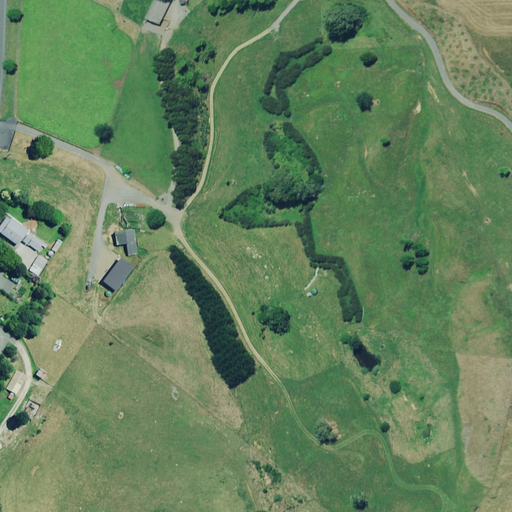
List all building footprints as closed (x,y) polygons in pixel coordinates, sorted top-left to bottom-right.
[(172,0),(171,0),(157,0),(149,19),(161,25),(172,0)] [(42,243),(6,215),(0,222),(0,234),(15,246),(20,240),(35,251),(42,243)] [(135,254),(131,230),(113,233),(115,245),(124,244),(126,256),(135,254)] [(61,243),(56,241),(51,250),(55,252),(61,243)] [(45,262),(40,258),(35,266),(40,270),(45,262)] [(131,268),(118,258),(101,282),(114,291),(131,268)] [(37,295),(32,293),(22,309),(26,312),(37,295)] [(45,374),(39,369),(34,375),(41,379),(45,374)] [(7,397),(10,399),(11,398),(12,397),(14,393),(15,394),(25,377),(16,371),(6,389),(10,391),(7,397)]
